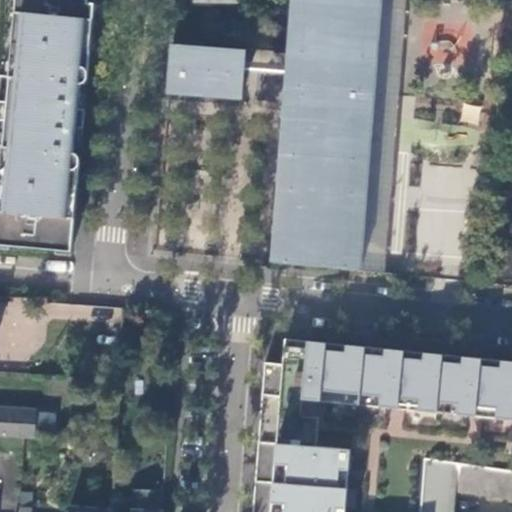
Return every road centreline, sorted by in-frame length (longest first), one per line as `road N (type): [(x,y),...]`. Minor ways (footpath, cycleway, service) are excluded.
road 1 (residential): [(238,298),(105,284),(125,0)]
road 2 (residential): [(511,330),(238,298)]
road 3 (residential): [(221,511),(238,298)]
